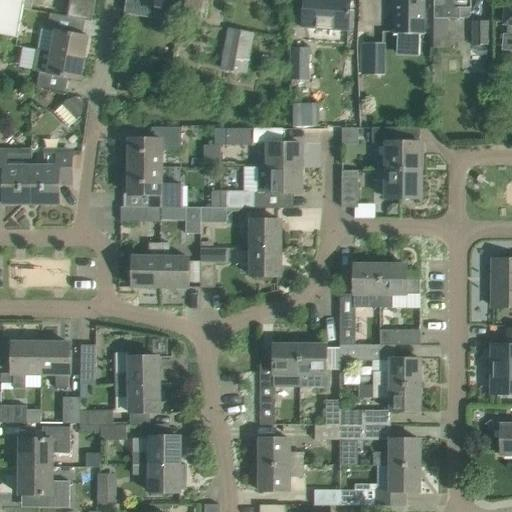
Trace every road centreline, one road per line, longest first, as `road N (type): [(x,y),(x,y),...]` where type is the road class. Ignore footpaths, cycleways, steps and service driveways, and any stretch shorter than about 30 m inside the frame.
road 1 (residential): [(456,233),(457,511)]
road 2 (residential): [(84,234),(113,0)]
road 3 (residential): [(230,511),(207,374),(212,337)]
road 4 (residential): [(212,337),(310,288),(329,228)]
road 5 (residential): [(329,228),(456,227)]
road 6 (residential): [(456,227),(454,174),(467,154),(511,155)]
